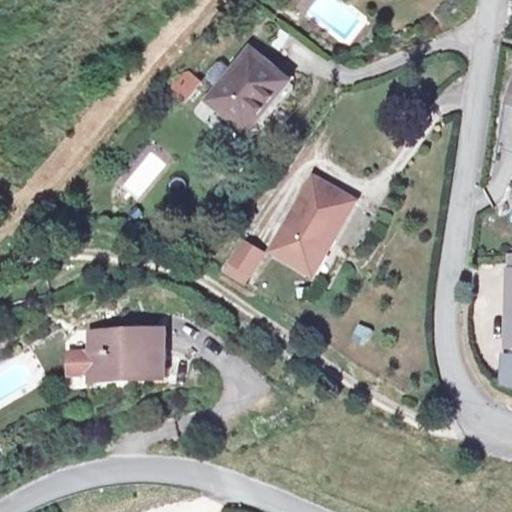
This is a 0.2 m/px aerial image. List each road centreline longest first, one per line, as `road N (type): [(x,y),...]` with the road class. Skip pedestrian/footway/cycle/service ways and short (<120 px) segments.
road 1 (track): [(509,437),(411,420),(189,274),(111,251),(0,261)]
road 2 (residential): [(511,437),(461,395),(449,357),(447,313),(488,0)]
road 3 (tertiary): [(6,511),(48,483),(112,466),(166,469),(295,511)]
